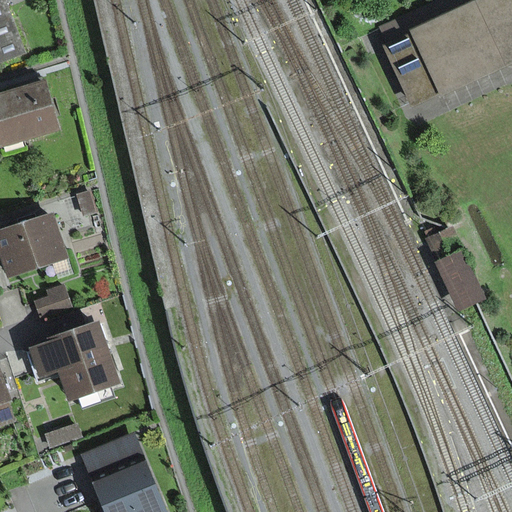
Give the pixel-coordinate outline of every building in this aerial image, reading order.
[(511,0),(454,0),(396,28),(429,98),(511,58),(511,0)] [(48,84),(0,97),(0,130),(5,147),(62,131),(48,84)] [(53,211),(0,232),(0,237),(14,272),(69,251),(53,211)] [(427,243),(459,313),(487,299),(454,230),(427,243)] [(102,329),(29,355),(40,385),(59,378),(69,404),(122,385),(102,329)] [(6,365),(0,367),(0,404),(19,397),(6,365)] [(164,511),(135,440),(86,460),(100,494),(107,511),(164,511)]
